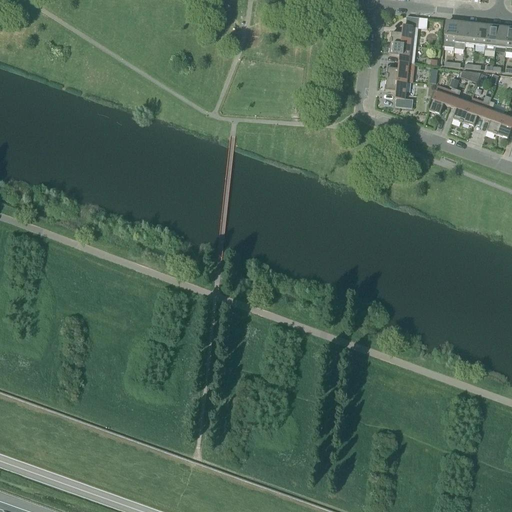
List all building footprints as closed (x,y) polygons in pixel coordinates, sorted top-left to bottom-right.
[(391,34),(390,46),(416,48),(418,30),(419,20),(406,19),(405,29),(402,28),(401,36),(391,34)] [(443,48),(454,50),(456,25),(446,24),(443,48)] [(464,52),(464,46),(466,26),(456,25),(454,50),(454,51),(464,52)] [(464,46),(474,47),(477,27),(466,26),(464,46)] [(474,47),(485,48),(487,28),(477,27),(474,47)] [(485,48),(495,49),(497,30),(487,28),(485,48)] [(495,49),(505,50),(507,31),(497,30),(495,49)] [(399,58),(398,65),(414,66),(416,48),(390,46),(388,57),(399,58)] [(387,70),(386,81),(412,84),(414,66),(398,65),(398,71),(387,70)] [(412,84),(386,81),(384,92),(395,94),(394,101),(395,101),(395,109),(411,111),(412,102),(404,101),(406,84),(412,85),(412,84)] [(443,106),(449,109),(456,91),(451,89),(450,93),(437,88),(435,94),(428,113),(439,117),(443,106)] [(456,91),(449,109),(456,111),(452,121),(463,125),(469,106),(457,102),(460,93),(456,91)] [(477,119),(483,121),(489,103),(491,100),(484,97),(481,104),(471,100),(469,106),(463,125),(473,129),(477,119)] [(486,133),(497,137),(503,118),(491,114),(494,105),(489,103),(483,121),(490,123),(486,133)] [(511,131),(511,121),(503,118),(497,137),(507,141),(511,131)]
